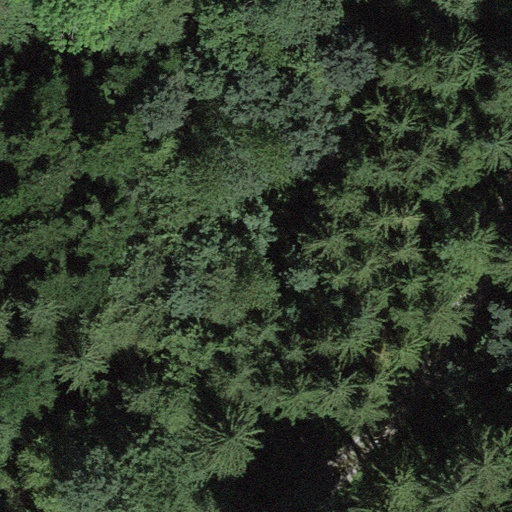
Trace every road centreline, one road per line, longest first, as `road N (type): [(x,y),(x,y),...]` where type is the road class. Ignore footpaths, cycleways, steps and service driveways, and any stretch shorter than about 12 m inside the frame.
road 1 (track): [(0,75),(185,63),(358,18),(386,0)]
road 2 (track): [(511,206),(449,360),(281,511)]
